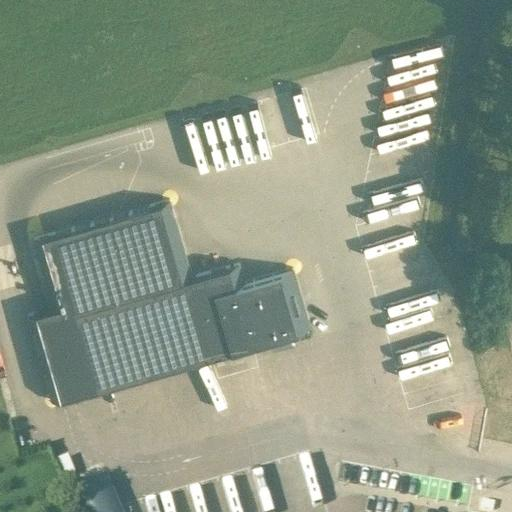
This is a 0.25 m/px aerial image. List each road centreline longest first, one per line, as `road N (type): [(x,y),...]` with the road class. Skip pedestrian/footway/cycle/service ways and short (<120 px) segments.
road 1 (unknown): [(371,443),(312,428),(258,428),(157,449),(67,435),(26,381),(0,286)]
road 2 (unknown): [(0,212),(26,188),(91,170),(143,171),(249,194),(298,223),(326,266),(349,332)]
road 3 (unknown): [(371,443),(425,455),(511,452)]
